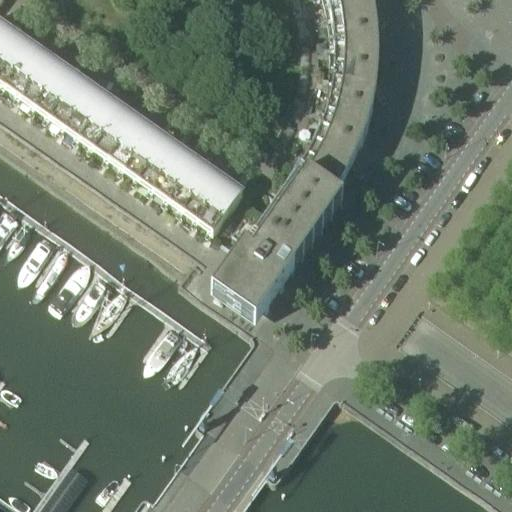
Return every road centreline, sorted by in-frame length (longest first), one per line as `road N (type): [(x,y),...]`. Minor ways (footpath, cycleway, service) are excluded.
road 1 (residential): [(327,353),(511,93)]
road 2 (residential): [(511,480),(327,353)]
road 3 (residential): [(216,511),(327,353)]
road 4 (residential): [(511,82),(456,38),(425,0)]
